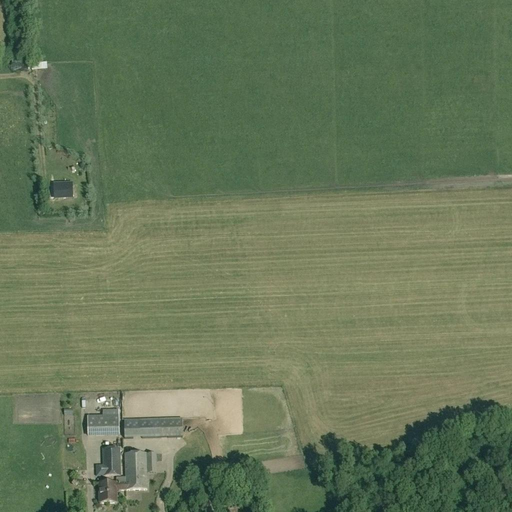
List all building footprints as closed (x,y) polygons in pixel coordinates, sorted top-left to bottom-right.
[(71,198),(70,186),(52,186),(53,199),(71,198)] [(87,439),(118,438),(118,416),(87,417),(87,439)] [(124,421),(124,422),(124,439),(182,437),(181,419),(124,421)] [(104,477),(121,477),(120,470),(120,450),(103,451),(104,477)] [(125,454),(125,473),(125,479),(115,479),(115,484),(126,483),(126,491),(147,490),(147,454),(125,454)] [(117,491),(126,491),(126,483),(115,484),(99,485),(99,504),(117,504),(117,491)]
